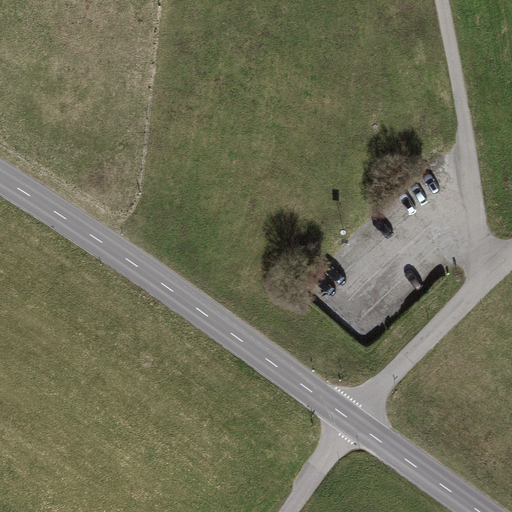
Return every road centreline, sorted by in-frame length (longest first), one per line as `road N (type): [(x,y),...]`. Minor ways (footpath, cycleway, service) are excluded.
road 1 (secondary): [(0,173),(350,420)]
road 2 (unclassified): [(441,0),(488,271)]
road 3 (unclassified): [(350,420),(488,271)]
road 4 (secondary): [(350,420),(480,511)]
